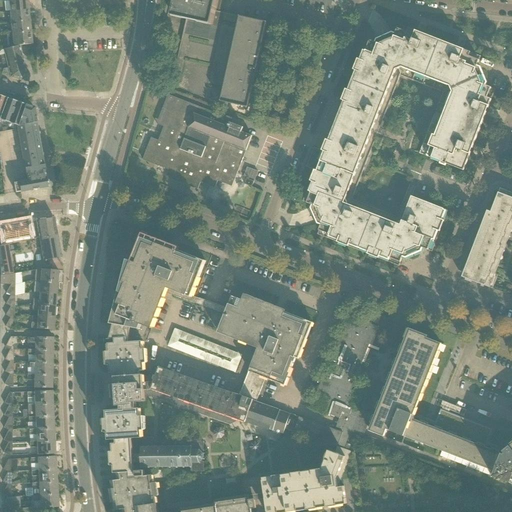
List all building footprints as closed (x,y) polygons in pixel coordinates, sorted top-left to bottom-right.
[(9,5),(10,12),(28,10),(28,6),(29,6),(28,6),(27,0),(12,0),(9,0),(8,0),(8,1),(9,1),(9,4),(8,4),(9,5)] [(174,17),(186,20),(213,26),(216,11),(218,0),(176,0),(173,17),(174,17)] [(10,19),(11,23),(30,21),(29,14),(28,10),(29,10),(28,10),(10,12),(9,12),(10,12),(10,19),(10,20),(10,19)] [(213,26),(186,20),(172,85),(227,107),(228,103),(248,108),(267,22),(239,16),(219,12),(216,11),(213,26)] [(7,31),(7,35),(8,35),(31,33),(31,32),(30,25),(31,25),(30,25),(30,21),(11,23),(10,23),(10,24),(11,23),(11,30),(11,31),(7,31)] [(319,171),(317,171),(315,170),(302,201),(312,205),(311,208),(318,224),(321,225),(317,234),(399,266),(403,256),(406,258),(421,251),(422,248),(432,252),(448,211),(412,197),(416,187),(415,187),(411,196),(405,213),(405,214),(404,217),(403,217),(402,221),(396,223),(393,222),(389,221),(389,220),(388,220),(355,207),(355,208),(351,206),(352,206),(348,204),(346,199),(347,195),(348,191),(362,158),(361,157),(362,154),(363,154),(371,134),(379,114),(378,114),(379,111),(380,111),(393,77),(394,73),(395,73),(396,70),(402,68),(450,86),(452,92),(435,135),(433,134),(429,146),(431,147),(427,156),(429,157),(441,162),(440,164),(446,166),(446,164),(463,171),(470,153),(472,147),(473,147),(486,113),(488,107),(489,107),(495,89),(486,85),(487,83),(480,67),(477,66),(481,56),(399,24),(395,34),(392,33),(377,40),(375,42),(366,39),(338,110),(340,111),(337,120),(329,140),(327,139),(326,141),(323,150),(322,151),(326,152),(323,161),(321,161),(321,162),(322,163),(319,171)] [(31,33),(8,35),(9,47),(13,46),(16,46),(19,46),(26,45),(32,44),(31,37),(32,37),(32,36),(31,37),(31,33)] [(5,54),(0,56),(2,64),(7,63),(23,59),(19,46),(4,50),(5,54)] [(3,69),(2,73),(11,77),(20,80),(25,76),(27,74),(23,59),(7,63),(8,68),(3,69)] [(151,137),(145,153),(159,158),(156,166),(171,171),(168,178),(183,184),(186,177),(200,183),(203,176),(217,181),(220,174),(234,180),(241,163),(243,157),(236,155),(238,148),(246,151),(248,145),(251,136),(241,132),(243,128),(232,124),(233,120),(189,103),(168,95),(162,109),(157,124),(164,127),(158,140),(151,137)] [(0,119),(8,123),(16,101),(7,98),(0,116),(0,119)] [(17,126),(25,105),(16,101),(8,123),(17,126)] [(17,126),(36,123),(34,109),(34,108),(30,107),(25,105),(17,126)] [(21,148),(40,144),(36,123),(17,126),(21,148)] [(25,169),(44,166),(42,155),(40,144),(21,148),(25,169)] [(16,182),(13,183),(14,185),(15,193),(29,191),(48,187),(44,166),(25,169),(27,181),(16,182)] [(258,171),(247,167),(244,177),(254,181),(258,171)] [(244,184),(251,187),(254,182),(246,178),(244,184)] [(511,192),(511,193),(510,197),(498,193),(491,212),(487,211),(462,277),(485,286),(488,277),(489,277),(491,272),(490,272),(493,264),(494,264),(496,259),(495,259),(498,251),(499,251),(501,246),(500,246),(503,238),(504,238),(506,233),(505,233),(508,225),(509,225),(511,217),(511,192)] [(35,221),(38,239),(56,235),(53,218),(35,221)] [(27,221),(2,226),(5,245),(31,240),(27,221)] [(143,233),(132,261),(128,259),(127,259),(110,324),(114,324),(110,339),(110,340),(113,340),(113,339),(115,339),(116,343),(109,344),(109,351),(107,352),(108,365),(110,365),(111,373),(119,373),(119,376),(115,377),(115,385),(113,385),(114,399),(116,398),(117,406),(121,406),(121,410),(107,411),(107,419),(104,419),(105,433),(108,432),(109,440),(117,440),(117,443),(113,444),(113,452),(111,452),(112,466),(114,466),(115,473),(119,473),(120,480),(113,481),(113,485),(115,496),(117,510),(125,509),(125,511),(251,511),(251,509),(256,508),(254,499),(250,499),(249,495),(215,500),(215,504),(182,509),(182,511),(157,511),(152,475),(145,476),(144,470),(134,472),(134,464),(141,463),(141,467),(169,467),(169,468),(170,468),(170,469),(177,469),(177,468),(178,468),(178,467),(183,467),(183,468),(185,468),(185,467),(190,467),(190,468),(191,468),(191,472),(204,472),(204,461),(202,462),(204,459),(204,454),(201,451),(204,451),(204,441),(191,441),(184,446),(183,446),(183,447),(177,447),(177,446),(176,446),(176,447),(170,447),(170,446),(169,446),(169,447),(163,447),(163,444),(157,444),(157,442),(142,442),(142,447),(141,447),(141,453),(133,454),(132,439),(142,438),(142,430),(145,430),(144,416),(141,416),(140,408),(136,409),(136,402),(145,402),(145,395),(153,394),(173,402),(175,405),(223,421),(227,420),(234,422),(241,419),(283,435),(286,429),(337,448),(344,450),(350,435),(362,439),(369,422),(373,424),(376,416),(353,407),(359,392),(352,390),(322,378),(311,407),(339,418),(335,430),(256,402),(266,378),(285,386),(296,358),(299,359),(313,323),(285,312),(286,310),(244,294),(242,300),(232,296),(227,308),(192,296),(206,261),(178,250),(179,247),(143,233)] [(56,235),(38,239),(43,261),(60,257),(56,235)] [(8,245),(0,246),(0,270),(0,275),(4,275),(11,274),(10,266),(12,266),(8,245)] [(35,275),(34,281),(57,283),(58,271),(48,270),(41,269),(35,270),(35,275)] [(0,275),(0,284),(10,285),(15,285),(15,274),(7,275),(4,275),(0,275)] [(34,287),(34,293),(40,293),(56,295),(57,283),(34,281),(34,287)] [(10,285),(6,293),(10,296),(12,296),(14,296),(15,285),(10,285)] [(33,299),(33,305),(55,306),(56,295),(40,293),(39,300),(33,299)] [(10,296),(6,304),(10,307),(14,307),(14,296),(12,296),(10,296)] [(38,311),(38,317),(55,318),(55,306),(33,305),(32,311),(38,311)] [(10,307),(5,315),(10,318),(14,318),(14,307),(10,307)] [(343,324),(322,378),(352,390),(369,345),(379,349),(386,331),(406,339),(409,331),(387,322),(386,322),(378,319),(376,324),(373,325),(370,324),(347,315),(343,324)] [(55,318),(38,317),(37,323),(31,323),(31,329),(54,330),(55,318)] [(10,318),(5,327),(10,329),(13,329),(14,318),(10,318)] [(511,443),(505,449),(495,445),(487,442),(492,430),(449,412),(442,409),(440,409),(435,422),(413,413),(440,343),(423,336),(424,334),(410,329),(409,331),(406,339),(376,416),(373,424),(370,431),(384,436),(387,429),(492,470),(490,475),(511,483),(511,443)] [(10,337),(5,347),(10,350),(12,350),(13,350),(13,346),(17,346),(17,337),(10,337)] [(27,343),(34,343),(34,350),(52,351),(52,338),(27,337),(27,343)] [(10,350),(4,360),(10,362),(11,362),(12,362),(13,362),(13,350),(12,350),(10,350)] [(27,356),(34,356),(34,363),(52,363),(52,351),(34,350),(27,350),(27,356)] [(10,362),(4,372),(9,374),(12,374),(13,374),(13,362),(12,362),(11,362),(10,362)] [(26,375),(51,375),(52,363),(34,363),(27,362),(27,368),(34,368),(34,375),(26,375)] [(9,374),(4,384),(9,387),(13,387),(13,374),(12,374),(9,374)] [(51,375),(26,375),(26,380),(34,381),(33,388),(51,388),(51,375)] [(34,398),(34,405),(52,404),(51,391),(26,393),(26,398),(34,398)] [(9,393),(4,403),(8,406),(11,406),(12,406),(13,393),(11,393),(9,393)] [(23,418),(27,417),(53,416),(52,404),(34,405),(27,405),(27,411),(23,411),(23,418)] [(8,406),(3,415),(8,418),(11,418),(12,418),(12,406),(11,406),(8,406)] [(28,423),(28,429),(53,429),(53,416),(27,417),(28,423)] [(8,418),(3,428),(8,430),(12,430),(12,418),(11,418),(8,418)] [(214,435),(217,438),(221,438),(224,435),(224,430),(221,428),(217,428),(214,431),(214,435)] [(28,429),(29,442),(54,441),(53,429),(28,429)] [(3,440),(8,442),(12,443),(12,430),(8,430),(3,440)] [(321,468),(261,477),(264,493),(264,496),(265,499),(266,511),(308,511),(308,509),(317,508),(318,511),(328,509),(328,507),(337,505),(337,508),(347,506),(346,504),(346,503),(345,496),(344,486),(340,487),(340,483),(349,458),(351,452),(353,452),(350,435),(344,450),(337,448),(335,453),(329,451),(321,468)] [(54,441),(29,442),(29,448),(36,448),(37,455),(55,454),(54,441)] [(8,442),(2,453),(8,456),(11,456),(12,443),(11,443),(8,442)] [(252,451),(256,453),(260,451),(261,447),(260,444),(256,442),(252,444),(251,447),(252,451)] [(37,463),(38,470),(55,469),(55,457),(30,458),(30,464),(37,463)] [(2,470),(7,472),(11,472),(16,472),(16,459),(11,459),(7,459),(2,470)] [(38,476),(38,483),(56,482),(55,469),(38,470),(30,471),(31,476),(38,476)] [(2,482),(7,484),(11,484),(11,472),(7,472),(2,482)] [(31,483),(32,495),(57,494),(56,482),(38,483),(31,483)] [(2,495),(7,497),(10,497),(11,484),(7,484),(2,495)] [(6,498),(2,507),(7,510),(7,511),(52,511),(52,507),(58,507),(57,496),(57,494),(32,495),(32,496),(32,501),(40,501),(40,507),(20,508),(19,497),(10,497),(7,497),(6,498)]
